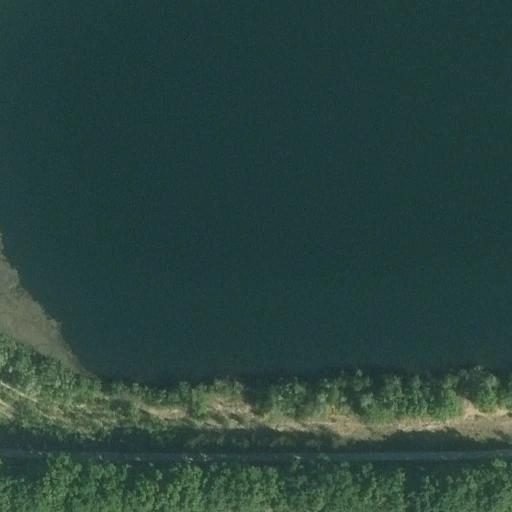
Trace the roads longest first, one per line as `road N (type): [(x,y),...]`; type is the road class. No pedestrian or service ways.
road 1 (unknown): [(0,450),(437,462),(511,452)]
road 2 (tertiary): [(0,504),(144,511)]
